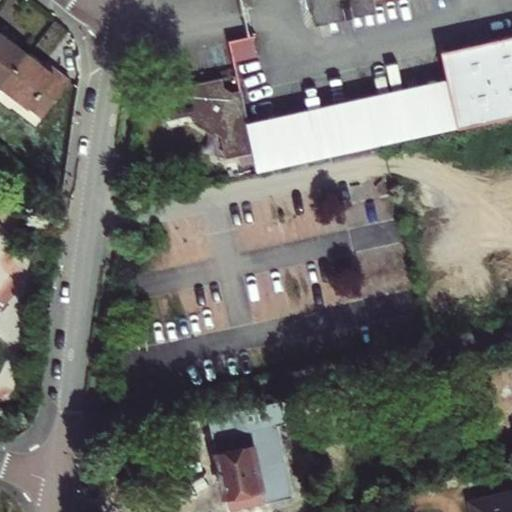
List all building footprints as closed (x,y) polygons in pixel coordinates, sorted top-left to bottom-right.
[(376,12),(373,1),(377,0),(309,0),(315,25),(376,12)] [(0,82),(3,85),(28,54),(13,42),(7,37),(10,33),(0,25),(0,82)] [(229,36),(233,59),(257,56),(253,32),(229,36)] [(13,36),(10,33),(7,37),(13,42),(16,38),(13,36)] [(511,36),(442,52),(448,79),(458,128),(511,116),(511,36)] [(43,66),(28,54),(3,85),(43,117),(71,81),(52,67),(49,71),(43,66)] [(43,66),(49,71),(52,67),(49,64),(46,62),(43,66)] [(247,124),(240,91),(231,93),(227,99),(218,94),(223,86),(220,77),(160,91),(167,121),(190,116),(195,119),(192,124),(214,135),(216,132),(222,135),(226,158),(253,152),(247,124)] [(253,152),(257,172),(388,143),(458,128),(448,79),(247,124),(253,152)] [(231,93),(223,86),(218,94),(227,99),(231,93)] [(296,511),(293,498),(289,498),(274,426),(286,423),(281,402),(197,420),(205,455),(212,453),(222,500),(228,498),(231,511),(246,507),(246,511),(296,511)] [(511,511),(511,492),(471,503),(473,511),(511,511)]
